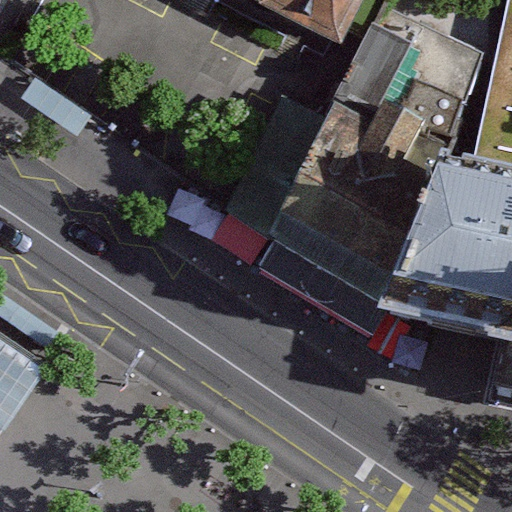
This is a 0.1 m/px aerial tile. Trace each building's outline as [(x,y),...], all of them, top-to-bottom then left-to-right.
[(226,0),(347,64),(370,22),(381,0),(226,0)] [(496,0),(381,0),(370,22),(385,29),(348,108),(338,130),(271,246),(267,255),(392,315),(447,160),(496,0)] [(511,17),(479,166),(511,172),(511,17)] [(228,202),(271,246),(338,130),(288,106),(228,202)] [(500,394),(511,396),(511,172),(479,166),(447,160),(392,315),(466,334),(509,345),(500,394)] [(0,348),(0,445),(3,448),(48,382),(0,348)]
